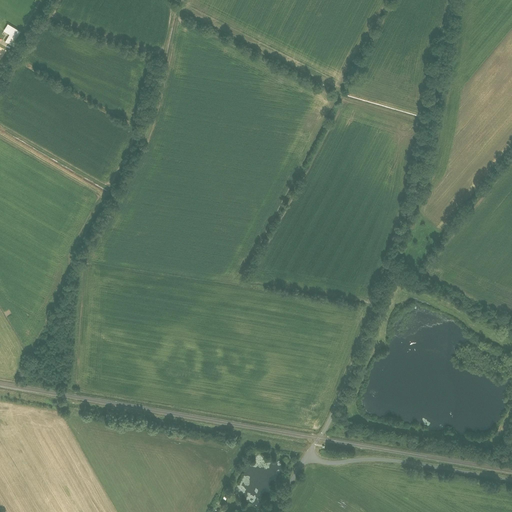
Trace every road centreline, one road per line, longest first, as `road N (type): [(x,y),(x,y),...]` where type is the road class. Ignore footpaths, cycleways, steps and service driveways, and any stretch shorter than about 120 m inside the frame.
road 1 (residential): [(450,0),(401,242),(327,424),(276,511)]
road 2 (track): [(511,482),(308,455)]
